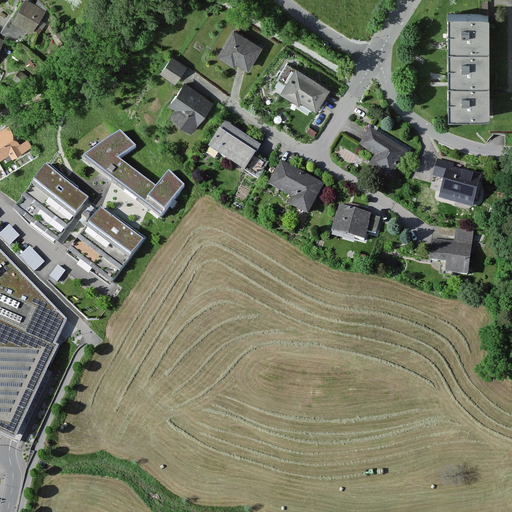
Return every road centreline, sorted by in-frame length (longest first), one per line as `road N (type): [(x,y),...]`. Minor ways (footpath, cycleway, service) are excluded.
road 1 (residential): [(374,57),(394,100),(424,126),(480,149),(511,152)]
road 2 (residential): [(317,155),(186,73)]
road 3 (residential): [(0,206),(109,297)]
road 4 (residential): [(317,155),(428,235)]
